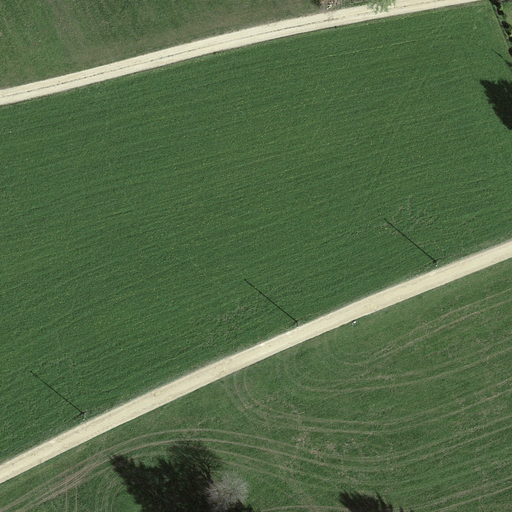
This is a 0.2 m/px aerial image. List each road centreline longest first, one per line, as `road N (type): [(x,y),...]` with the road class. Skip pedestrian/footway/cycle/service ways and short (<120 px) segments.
road 1 (track): [(0,474),(214,371),(511,245)]
road 2 (track): [(386,0),(246,23),(0,90)]
